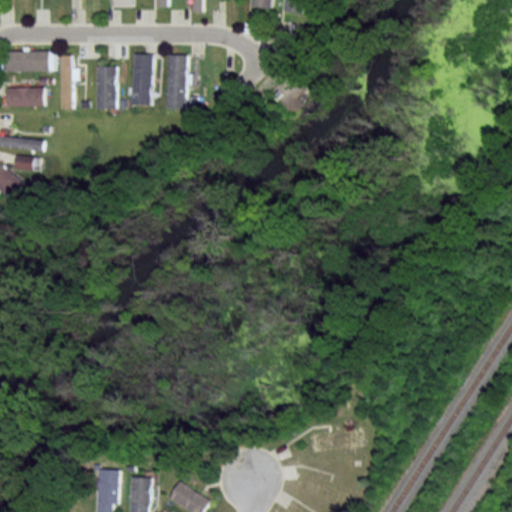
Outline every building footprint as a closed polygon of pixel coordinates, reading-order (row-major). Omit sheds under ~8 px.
[(206,10),(205,0),(195,0),(196,10),(206,10)] [(289,0),(288,10),(308,12),(309,0),(289,0)] [(8,69),(51,70),(51,50),(9,49),(8,69)] [(134,103),(154,104),(155,53),(135,52),(134,103)] [(190,54),(171,53),(170,107),(189,107),(190,54)] [(74,54),(62,54),(63,108),(75,107),(74,79),(81,79),(81,67),(74,67),(74,54)] [(99,107),(119,107),(118,64),(98,65),(99,107)] [(9,86),(9,105),(46,104),(46,85),(9,86)] [(0,145),(46,150),(47,139),(0,134),(0,145)] [(43,157),(19,153),(17,167),(41,171),(43,157)] [(0,186),(18,200),(30,184),(0,161),(0,186)] [(314,449),(312,429),(365,424),(367,444),(314,449)] [(100,511),(102,466),(122,467),(120,501),(115,501),(115,511),(100,511)] [(153,503),(151,503),(150,511),(133,511),(135,474),(155,475),(153,503)] [(199,511),(173,495),(183,478),(214,498),(204,511),(199,511)]
